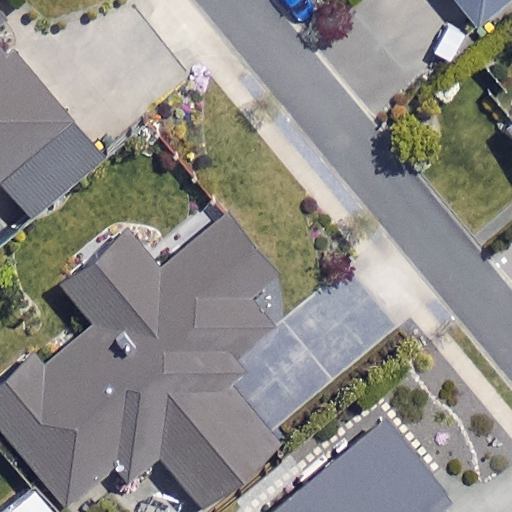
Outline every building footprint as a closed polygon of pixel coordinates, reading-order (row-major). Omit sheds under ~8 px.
[(455,0),(477,26),(509,0),(455,0)] [(0,182),(72,122),(0,36),(0,182)] [(282,279),(227,212),(159,268),(130,233),(64,288),(89,319),(0,392),(0,420),(70,506),(120,465),(131,479),(158,457),(196,503),(398,337),(323,246),(282,279)] [(452,499),(384,416),(268,511),(444,511),(441,507),(452,499)] [(56,511),(36,488),(6,511),(56,511)]
